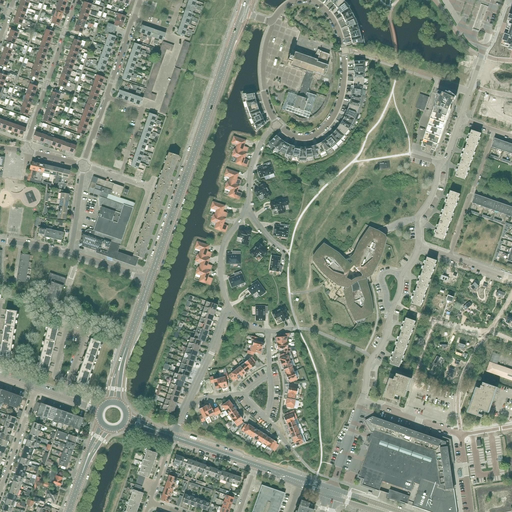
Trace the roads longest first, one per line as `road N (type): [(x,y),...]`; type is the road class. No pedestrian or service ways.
road 1 (tertiary): [(149,281),(242,14)]
road 2 (residential): [(276,124),(296,137),(314,134),(341,96),(338,28),(310,0)]
road 3 (residential): [(25,150),(75,0)]
road 4 (residential): [(419,245),(416,219),(460,119)]
road 5 (residential): [(493,131),(450,257)]
